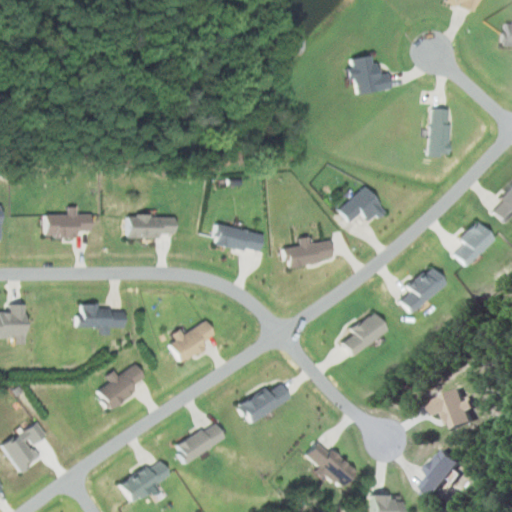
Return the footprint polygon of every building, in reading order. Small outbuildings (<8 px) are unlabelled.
[(440,0),(440,4),(467,11),(470,0),(440,0)] [(500,47),(511,47),(511,23),(500,24),(500,47)] [(346,59),(347,69),(341,70),(343,80),(350,78),(352,94),(386,89),(384,73),(374,75),(372,62),(368,63),(367,55),(346,59)] [(446,109),(427,108),(424,156),(444,157),(446,109)] [(511,182),(486,211),(500,225),(511,212),(511,182)] [(332,209),(343,223),(355,213),(362,221),(370,215),(374,219),(381,212),(360,187),(332,209)] [(86,231),(86,214),(72,215),(72,207),(62,207),(62,214),(39,215),(39,239),(71,238),(71,231),(86,231)] [(120,238),(154,239),(154,234),(169,234),(169,217),(121,216),(120,238)] [(490,240),(473,221),(454,239),(460,245),(449,256),(460,268),(490,240)] [(254,254),(258,236),(213,224),(208,243),(254,254)] [(328,259),(324,240),(304,244),(303,237),(293,239),(294,246),(279,249),(283,268),(328,259)] [(441,283),(426,267),(403,288),(406,292),(395,302),(406,315),(441,283)] [(73,328),(96,328),(95,335),(105,336),(105,328),(119,328),(119,310),(94,310),(94,304),(74,304),(73,328)] [(0,338),(10,339),(10,345),(19,345),(20,305),(3,305),(3,313),(0,313),(0,338)] [(338,340),(345,353),(383,332),(371,311),(345,326),(349,333),(338,340)] [(210,334),(200,319),(179,333),(174,327),(166,333),(170,339),(163,343),(176,363),(201,346),(198,342),(210,334)] [(100,374),(105,382),(92,389),(103,408),(131,392),(127,384),(140,377),(132,363),(112,374),(109,369),(100,374)] [(260,386),(233,403),(245,422),(285,397),(275,382),(263,390),(260,386)] [(472,421),(468,409),(474,406),(470,397),(463,400),(459,387),(427,398),(433,415),(443,411),(449,429),(472,421)] [(36,458),(28,442),(41,435),(33,421),(0,440),(0,447),(13,471),(36,458)] [(170,443),(179,461),(221,440),(213,423),(170,443)] [(349,472),(314,439),(300,453),(315,466),(313,468),(334,488),(349,472)] [(423,469),(428,474),(419,484),(430,494),(459,462),(443,447),(423,469)] [(114,484),(126,503),(153,486),(151,483),(166,474),(155,458),(114,484)] [(394,511),(395,495),(382,495),(382,492),(365,492),(364,511),(394,511)]
